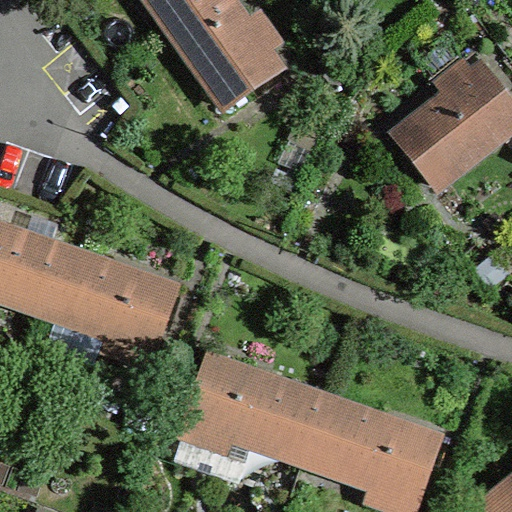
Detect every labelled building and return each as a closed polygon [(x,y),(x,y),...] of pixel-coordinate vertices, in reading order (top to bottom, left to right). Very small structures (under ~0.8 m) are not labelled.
[(148,0),(175,37),(226,0),(148,0)] [(277,69),(228,0),(226,0),(175,37),(193,62),(224,107),(277,69)] [(408,150),(437,187),(511,128),(511,108),(481,69),(397,136),(408,150)] [(0,298),(38,312),(60,249),(0,228),(0,298)] [(151,351),(173,289),(95,261),(60,249),(38,312),(151,351)] [(210,360),(189,422),(301,462),(323,399),(240,370),(210,360)] [(415,501),(436,439),(355,410),(323,399),(301,462),(415,501)] [(511,511),(511,482),(483,505),(488,511),(511,511)]
